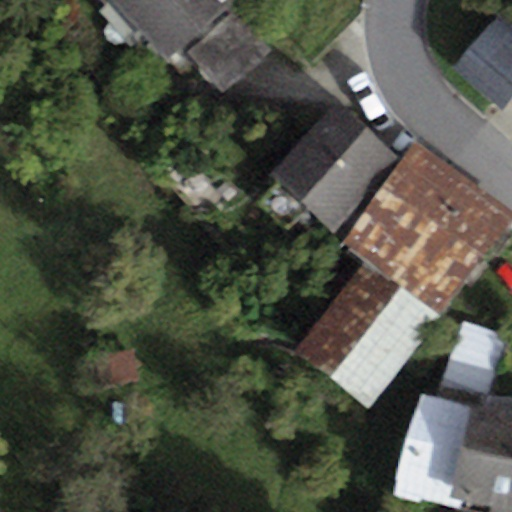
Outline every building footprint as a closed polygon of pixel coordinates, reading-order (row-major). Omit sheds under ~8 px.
[(228,0),(111,0),(168,62),(185,46),(227,93),(274,51),(228,0)] [(511,28),(497,16),(454,69),(505,110),(511,101),(511,28)] [(398,157),(334,104),(271,175),(343,244),(371,205),(363,199),(398,157)] [(371,205),(343,244),(443,317),(511,222),(511,214),(416,145),(371,205)] [(436,319),(361,264),(294,352),(369,408),(436,319)] [(483,408),(505,333),(460,319),(437,396),(423,392),(392,496),(418,503),(419,498),(458,509),(460,503),(449,499),(476,406),(483,408)] [(483,408),(476,406),(449,499),(460,503),(496,511),(511,511),(511,397),(492,397),(488,409),(483,408)]
